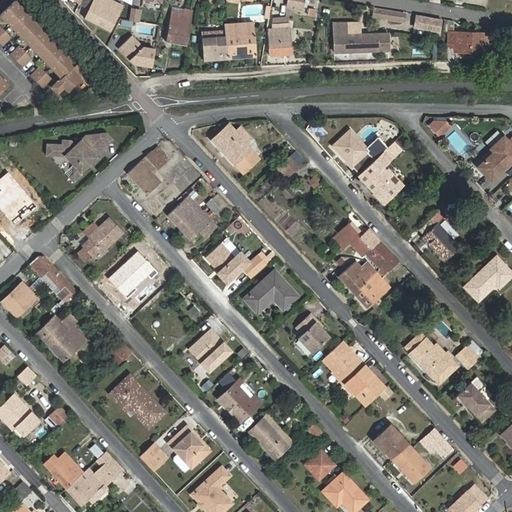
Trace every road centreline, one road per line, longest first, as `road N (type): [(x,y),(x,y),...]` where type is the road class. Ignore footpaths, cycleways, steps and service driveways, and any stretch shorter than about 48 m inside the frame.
road 1 (residential): [(166,122),(509,493)]
road 2 (residential): [(105,183),(411,511)]
road 3 (residential): [(43,238),(294,511)]
road 4 (residential): [(272,109),(511,365)]
road 5 (residential): [(0,320),(177,511)]
road 6 (residential): [(511,235),(398,108)]
road 7 (residential): [(49,0),(166,122)]
road 8 (residential): [(272,109),(398,108)]
